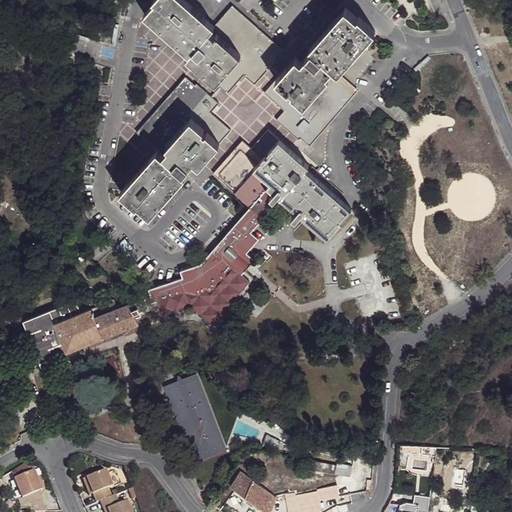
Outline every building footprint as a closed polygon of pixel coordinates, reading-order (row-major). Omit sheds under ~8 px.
[(210,31),(215,26),(185,0),(153,0),(155,1),(144,14),(190,54),(187,57),(206,74),(216,83),(241,55),(219,35),(216,37),(210,31)] [(232,5),(215,26),(210,31),(216,37),(219,35),(241,55),(216,83),(228,94),(245,75),(256,83),(276,60),(275,58),(283,49),(232,5)] [(286,68),(276,79),(304,104),(328,77),(327,75),(333,68),(338,72),(375,31),(359,17),(358,18),(346,8),(310,47),(312,50),(301,61),(296,57),(286,68)] [(304,104),(276,79),(265,92),(286,110),(277,120),(299,138),(301,137),(310,146),(358,90),(338,72),(333,68),(327,75),(328,77),(304,104)] [(137,132),(158,150),(163,155),(169,148),(167,146),(191,118),(219,143),(230,132),(210,115),(218,106),(186,76),(137,132)] [(163,155),(158,150),(121,191),(137,205),(138,204),(150,214),(185,175),(183,173),(194,161),(199,165),(210,154),(219,143),(191,118),(167,146),(169,148),(163,155)] [(214,173),(252,206),(262,195),(251,186),(255,182),(258,185),(265,177),(255,168),(279,139),(268,129),(250,150),(241,142),(214,173)] [(327,237),(342,222),(340,221),(351,209),(329,189),(306,168),(309,165),(279,139),(255,168),(265,177),(277,188),(279,185),(286,191),(281,197),(297,211),(300,214),(327,237)] [(151,297),(128,306),(135,326),(142,323),(138,316),(143,314),(142,311),(146,309),(145,305),(159,300),(164,312),(191,303),(214,323),(252,280),(243,272),(256,257),(249,251),(261,237),(252,229),(263,217),(281,197),(286,191),(279,185),(277,188),(265,177),(258,185),(255,182),(251,186),(262,195),(203,262),(180,270),(182,277),(149,290),(151,297)] [(22,320),(39,362),(66,352),(55,322),(90,308),(86,296),(22,320)] [(94,317),(105,312),(102,304),(90,308),(94,317)] [(128,306),(127,304),(105,312),(94,317),(102,338),(135,326),(128,306)] [(66,352),(102,338),(94,317),(90,308),(55,322),(66,352)] [(66,352),(39,362),(45,377),(50,375),(72,367),(66,352)] [(112,354),(97,359),(101,369),(103,368),(106,375),(113,373),(116,380),(107,384),(110,393),(123,387),(117,371),(118,370),(112,354)] [(196,380),(199,378),(197,372),(164,385),(167,391),(174,388),(196,380)] [(208,399),(199,378),(196,380),(204,401),(208,399)] [(204,401),(196,380),(174,388),(196,446),(216,439),(201,402),(204,401)] [(174,388),(167,391),(189,449),(196,446),(174,388)] [(222,438),(208,399),(204,401),(201,402),(216,439),(222,438)] [(216,439),(196,446),(189,449),(195,464),(227,452),(222,438),(216,439)] [(310,459),(308,467),(336,473),(338,465),(310,459)] [(336,473),(352,475),(353,465),(338,462),(338,465),(336,473)] [(20,466),(0,477),(0,479),(1,482),(22,470),(20,466)] [(91,492),(96,502),(99,501),(110,496),(106,486),(110,484),(104,468),(85,476),(91,492)] [(242,469),(231,486),(267,511),(270,511),(277,495),(242,469)] [(35,470),(15,478),(22,498),(45,489),(42,480),(40,482),(35,470)] [(87,493),(91,492),(85,476),(80,477),(87,493)] [(321,491),(298,494),(300,509),(300,511),(308,511),(324,510),(323,502),(342,499),(341,487),(321,490),(321,491)] [(300,509),(298,494),(298,491),(289,492),(290,499),(291,510),(300,509)] [(290,499),(289,492),(280,493),(281,500),(290,499)] [(118,504),(114,494),(110,496),(99,501),(103,511),(107,509),(107,511),(130,511),(126,501),(118,504)]
